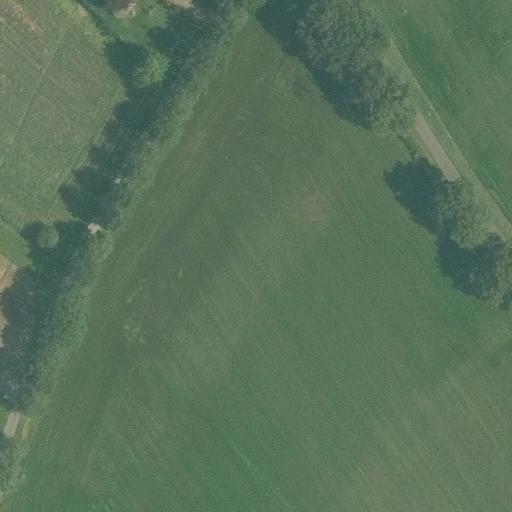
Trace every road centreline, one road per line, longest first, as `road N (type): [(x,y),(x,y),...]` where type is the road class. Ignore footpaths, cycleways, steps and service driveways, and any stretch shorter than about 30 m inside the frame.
road 1 (unclassified): [(0,451),(64,260),(222,0)]
road 2 (unclassified): [(511,264),(334,0)]
